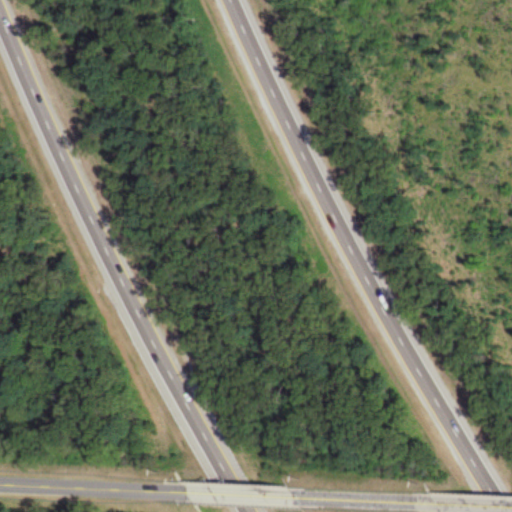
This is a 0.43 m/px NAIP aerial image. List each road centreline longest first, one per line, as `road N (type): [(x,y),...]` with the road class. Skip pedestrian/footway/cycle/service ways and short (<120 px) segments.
road 1 (motorway): [(511,511),(424,369),(299,134)]
road 2 (motorway): [(92,196),(246,511)]
road 3 (motorway): [(7,0),(92,196)]
road 4 (tertiary): [(0,481),(193,487)]
road 5 (motorway): [(299,134),(237,0)]
road 6 (tertiary): [(297,491),(441,497)]
